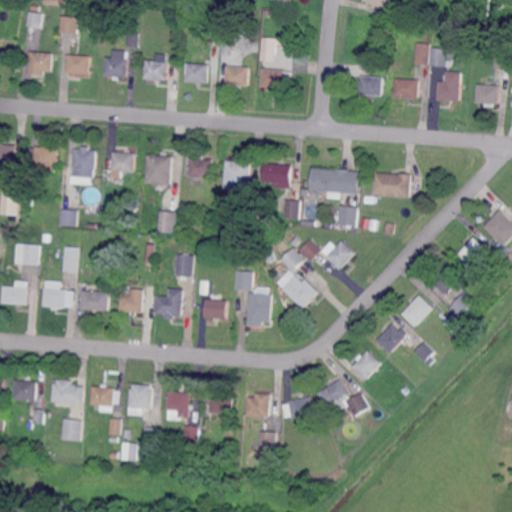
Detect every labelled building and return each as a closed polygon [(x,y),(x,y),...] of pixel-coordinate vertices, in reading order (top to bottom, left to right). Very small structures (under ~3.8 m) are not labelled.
[(390,0),(388,9),(369,4),(370,1),(366,0),(390,0)] [(42,12),(45,13),(43,27),(29,25),(31,11),(36,11),(37,7),(43,8),(42,12)] [(79,35),(61,34),(62,15),(80,17),(79,35)] [(447,27),(439,26),(439,19),(448,20),(447,27)] [(139,45),(129,44),(130,31),(140,32),(139,45)] [(276,60),(277,37),(262,36),(261,60),(276,60)] [(233,55),(223,54),(224,39),(234,40),(233,55)] [(430,64),(416,63),(418,42),(432,43),(430,64)] [(453,66),(432,65),(434,43),(443,44),(443,47),(454,48),(453,66)] [(508,53),(511,53),(511,68),(511,69),(496,68),(497,52),(501,52),(502,47),(509,47),(508,53)] [(128,58),(131,59),(129,77),(121,77),(121,80),(115,79),(115,76),(107,75),(108,57),(115,57),(115,50),(129,51),(128,58)] [(54,71),(46,70),(46,74),(31,73),(33,51),(55,53),(54,71)] [(91,74),(69,72),(69,71),(67,70),(68,56),(70,56),(70,54),(93,56),(91,74)] [(374,59),(370,66),(364,63),(369,56),(374,59)] [(169,80),(146,78),(148,60),(170,62),(169,80)] [(210,83),(187,81),(189,62),(211,64),(210,83)] [(250,85),(228,84),(229,65),(252,67),(250,85)] [(382,71),(388,67),(391,73),(386,77),(382,71)] [(285,88),(263,87),(265,68),(287,70),(285,88)] [(462,101),(452,100),(452,103),(446,103),(447,100),(439,99),(441,81),(447,81),(448,69),(464,71),(462,101)] [(384,96),(362,94),(363,75),(386,77),(384,96)] [(420,98),(396,96),(397,78),(422,79),(420,98)] [(501,104),(496,103),(496,107),(486,106),(486,103),(478,102),(479,83),(502,85),(501,104)] [(17,162),(0,161),(0,143),(18,144),(17,162)] [(91,149),(98,150),(97,168),(96,168),(96,176),(75,175),(76,166),(75,166),(76,148),(83,148),(83,145),(91,146),(91,149)] [(61,148),(59,166),(58,166),(57,172),(37,171),(38,164),(30,163),(31,147),(39,148),(39,146),(61,148)] [(137,171),(115,170),(116,152),(138,153),(137,171)] [(173,184),(149,182),(151,154),(175,156),(173,184)] [(207,158),(215,159),(214,177),(191,176),(193,157),(201,158),(201,155),(207,155),(207,158)] [(251,189),(226,187),(228,160),(253,161),(251,189)] [(293,188),(276,187),(277,182),(265,181),(267,162),(295,165),(293,188)] [(339,170),(339,168),(352,169),(350,193),(344,192),(344,198),(330,197),(331,192),(313,190),(314,168),(339,170)] [(402,174),(402,172),(415,174),(412,197),(375,194),(377,172),(402,174)] [(21,206),(6,205),(7,189),(22,190),(21,206)] [(257,213),(249,212),(250,195),(258,196),(257,213)] [(302,219),(286,217),(288,199),(303,200),(302,219)] [(359,225),(341,223),(342,204),(361,206),(359,225)] [(78,223),(62,222),(63,209),(78,209),(78,223)] [(511,240),(507,245),(487,226),(502,209),(511,218),(511,240)] [(176,231),(160,230),(161,210),(177,210),(176,231)] [(138,222),(137,230),(130,229),(131,221),(138,222)] [(396,234),(388,232),(389,223),(398,224),(396,234)] [(297,244),(292,239),(297,235),(301,239),(297,244)] [(475,266),(461,253),(477,237),(490,250),(475,266)] [(314,261),(302,250),(312,238),(324,250),(314,261)] [(343,269),(329,256),(345,239),(358,252),(343,269)] [(41,265),(18,263),(19,243),(43,245),(41,265)] [(158,245),(157,263),(149,262),(150,245),(158,245)] [(80,272),(66,271),(68,246),(81,247),(80,272)] [(294,250),(296,248),(308,259),(296,271),(284,260),(290,253),(287,250),(290,246),(294,250)] [(269,263),(266,255),(275,251),(278,260),(269,263)] [(194,274),(178,273),(180,253),(196,254),(194,274)] [(118,269),(111,268),(112,257),(119,257),(118,269)] [(464,278),(449,294),(435,281),(441,275),(439,273),(442,269),(444,271),(450,265),(464,278)] [(253,288),(238,287),(239,269),(254,270),(253,288)] [(304,281),(307,278),(320,290),(305,306),(285,286),(297,274),(304,281)] [(31,287),(33,287),(31,304),(5,302),(6,285),(18,286),(18,280),(31,281),(31,287)] [(64,288),(70,288),(70,290),(78,290),(77,307),(61,306),(60,310),(54,309),(54,306),(46,305),(48,287),(49,287),(49,280),(64,281),(64,288)] [(183,313),(176,312),(176,314),(176,316),(168,315),(168,312),(158,311),(159,294),(170,294),(171,287),(185,288),(183,313)] [(145,312),(123,311),(125,292),(134,293),(134,288),(147,288),(145,312)] [(112,310),(85,308),(86,289),(113,291),(112,310)] [(271,320),(264,320),(263,324),(250,323),(252,292),(273,294),(271,320)] [(463,317),(452,307),(466,292),(476,302),(463,317)] [(419,326),(406,313),(423,294),(437,307),(419,326)] [(230,318),(208,317),(209,298),(231,300),(230,318)] [(463,339),(446,323),(456,313),(472,328),(463,339)] [(394,353),(380,340),(396,323),(410,336),(394,353)] [(428,362),(417,352),(427,341),(438,351),(428,362)] [(384,363),(368,379),(355,366),(361,361),(358,358),(362,354),(365,356),(371,350),(384,363)] [(349,404),(340,409),(337,403),(331,407),(321,391),(343,378),(352,392),(349,394),(350,396),(346,399),(349,404)] [(76,384),(80,384),(79,386),(87,387),(86,401),(78,401),(78,403),(55,401),(56,382),(60,382),(60,379),(77,380),(76,384)] [(39,400),(17,398),(18,380),(40,381),(39,400)] [(110,386),(118,387),(118,390),(124,390),(123,403),(117,403),(116,412),(103,411),(103,405),(94,404),(96,386),(104,386),(104,383),(110,383),(110,386)] [(148,389),(156,390),(155,408),(147,408),(147,415),(132,414),(133,388),(142,389),(142,385),(149,386),(148,389)] [(193,417),(181,416),(181,410),(170,409),(172,391),(194,392),(193,417)] [(273,417),(250,415),(252,396),(259,397),(259,393),(274,394),(273,417)] [(358,416),(350,401),(364,393),(373,407),(358,416)] [(235,414),(213,412),(215,394),(237,395),(235,414)] [(296,418),(293,400),(315,396),(318,414),(296,418)] [(44,421),(35,420),(36,407),(45,408),(44,421)] [(7,431),(0,430),(0,415),(8,416),(7,431)] [(84,440),(66,439),(67,418),(86,419),(84,440)] [(123,435),(112,434),(113,418),(125,418),(123,435)] [(199,441),(187,440),(188,425),(200,426),(199,441)] [(161,457),(146,456),(148,427),(163,428),(161,457)] [(278,450),(262,448),(263,430),(279,432),(278,450)] [(139,460),(124,459),(125,442),(140,443),(139,460)]
